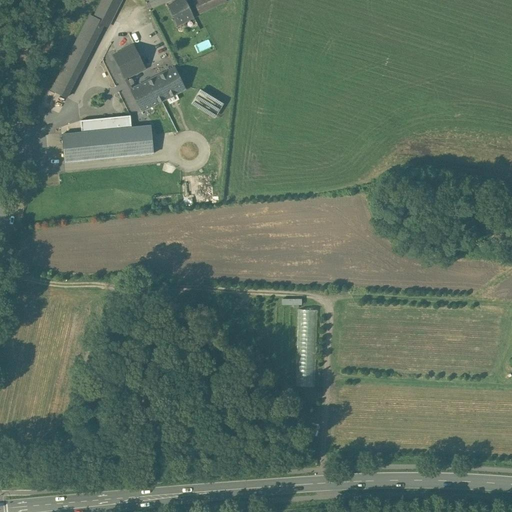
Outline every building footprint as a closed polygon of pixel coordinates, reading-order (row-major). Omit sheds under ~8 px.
[(67,98),(103,25),(107,27),(120,0),(102,0),(94,18),(89,16),(52,90),(67,98)] [(183,0),(182,0),(169,6),(178,24),(192,17),(183,0)] [(225,0),(192,0),(199,14),(226,1),(225,0)] [(199,52),(213,45),(209,39),(196,45),(199,52)] [(133,46),(114,56),(125,78),(144,69),(133,46)] [(131,90),(141,110),(184,89),(174,68),(131,90)] [(206,90),(216,95),(220,88),(209,83),(206,90)] [(222,104),(200,91),(195,100),(216,113),(222,104)] [(129,116),(81,121),(82,132),(62,134),(65,163),(152,154),(150,126),(130,127),(129,116)] [(77,174),(77,183),(102,181),(101,172),(77,174)]
